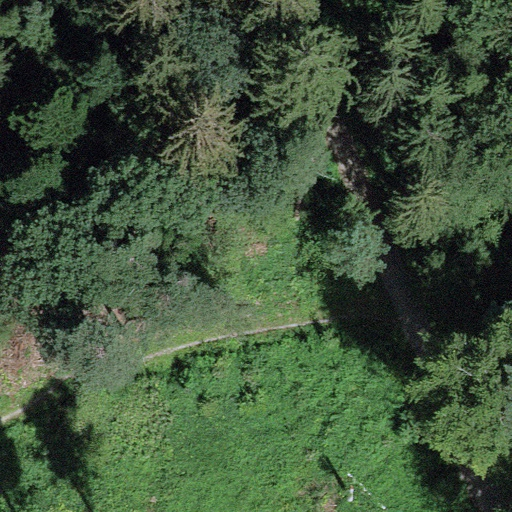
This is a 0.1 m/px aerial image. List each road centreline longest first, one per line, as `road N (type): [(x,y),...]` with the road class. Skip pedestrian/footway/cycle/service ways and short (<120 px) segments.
road 1 (track): [(487,511),(439,396),(425,309),(307,0)]
road 2 (track): [(425,309),(232,334),(0,427)]
